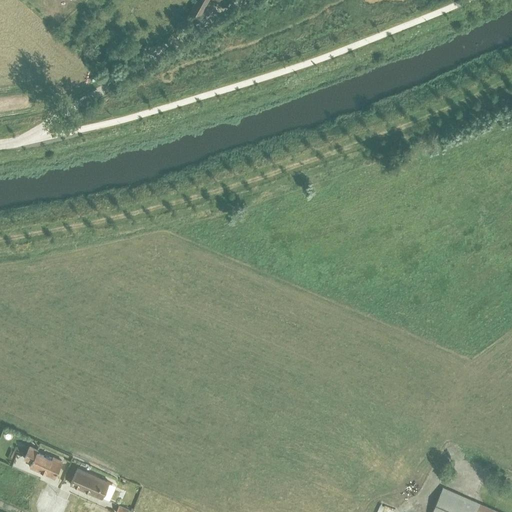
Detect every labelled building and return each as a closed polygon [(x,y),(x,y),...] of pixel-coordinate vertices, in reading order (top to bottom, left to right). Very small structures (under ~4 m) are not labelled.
[(196,0),(193,9),(202,13),(206,5),(216,10),(220,0),(196,0)] [(30,445),(25,457),(32,461),(30,465),(55,477),(63,459),(53,455),(52,457),(37,450),(38,448),(30,445)] [(78,466),(70,482),(103,497),(103,496),(109,482),(110,480),(78,466)] [(109,482),(103,496),(110,498),(116,484),(109,482)] [(477,511),(481,503),(443,486),(431,511),(477,511)] [(500,511),(481,503),(477,511),(500,511)]
